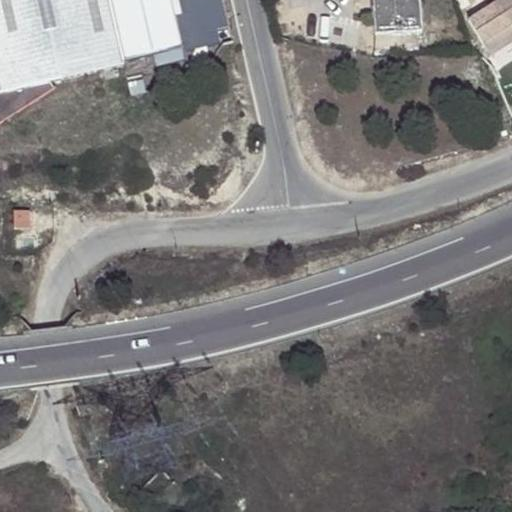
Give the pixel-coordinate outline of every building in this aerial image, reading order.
[(107,0),(0,0),(0,124),(54,90),(49,84),(122,67),(121,61),(107,0)] [(107,0),(121,61),(181,48),(175,18),(170,0),(107,0)] [(177,0),(170,0),(175,18),(181,16),(177,0)] [(372,0),(375,34),(420,32),(418,0),(372,0)] [(511,0),(505,0),(469,23),(482,44),(511,24),(511,0)] [(511,24),(482,44),(490,57),(500,51),(511,43),(511,24)] [(500,51),(490,57),(485,61),(492,71),(507,62),(500,51)] [(29,213),(16,213),(16,228),(29,228),(29,213)]
